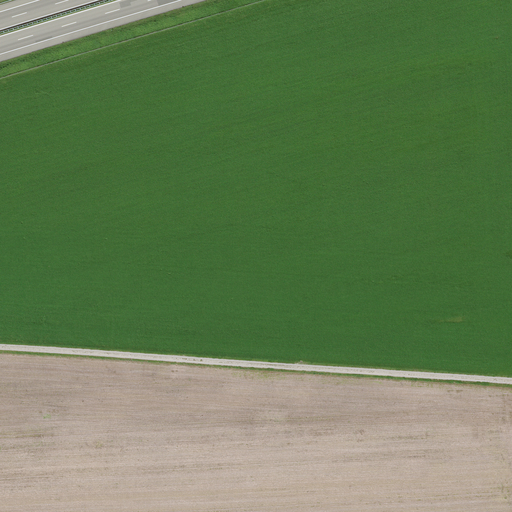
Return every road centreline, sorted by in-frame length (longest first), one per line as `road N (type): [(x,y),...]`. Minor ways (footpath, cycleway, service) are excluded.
road 1 (track): [(0,353),(511,384)]
road 2 (motorway): [(0,45),(153,0)]
